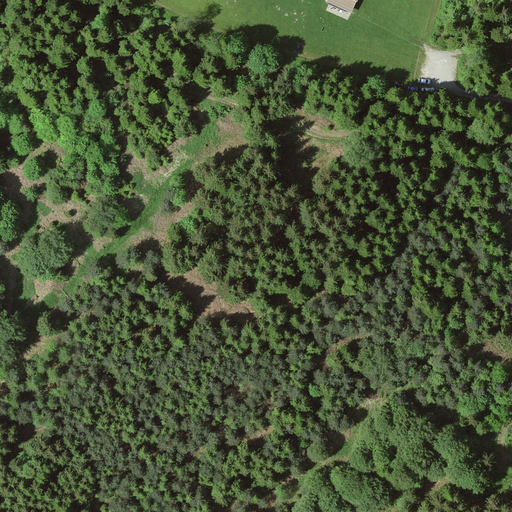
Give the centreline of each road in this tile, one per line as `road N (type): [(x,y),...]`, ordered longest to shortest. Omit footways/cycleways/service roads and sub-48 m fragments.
road 1 (track): [(0,355),(162,201),(221,99)]
road 2 (track): [(511,101),(433,91),(429,51),(359,17)]
